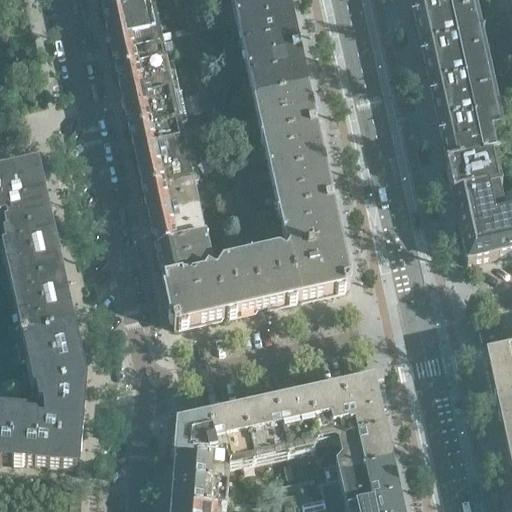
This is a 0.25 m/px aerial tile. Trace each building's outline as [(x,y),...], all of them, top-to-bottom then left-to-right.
[(150,11),(147,0),(99,0),(104,21),(149,11),(150,11)] [(349,295),(283,0),(234,0),(289,253),(293,255),(288,263),(289,265),(298,306),(349,295)] [(477,42),(467,0),(407,0),(420,54),(477,42)] [(155,39),(149,11),(104,21),(110,49),(155,39)] [(198,29),(196,18),(187,20),(190,31),(198,29)] [(201,41),(198,29),(190,31),(192,43),(201,41)] [(161,69),(155,39),(110,49),(117,79),(161,69)] [(494,118),(477,42),(420,54),(437,130),(494,118)] [(171,66),(161,69),(117,79),(123,109),(168,98),(178,96),(171,66)] [(211,88),(209,80),(209,76),(199,78),(202,90),(211,88)] [(214,100),(211,88),(202,90),(205,102),(214,100)] [(174,127),(168,98),(123,109),(130,138),(174,127)] [(494,160),(490,141),(499,139),(494,118),(437,130),(446,171),(494,160)] [(181,157),(174,127),(130,138),(136,167),(181,157)] [(224,146),(222,135),(213,137),(215,148),(224,146)] [(227,159),(224,146),(215,148),(218,161),(227,159)] [(187,186),(181,157),(136,167),(143,196),(187,186)] [(511,218),(503,221),(496,194),(497,193),(501,192),(494,160),(446,171),(445,171),(467,269),(511,258),(511,218)] [(42,203),(35,175),(3,182),(0,218),(0,221),(6,220),(7,211),(42,203)] [(194,215),(187,186),(143,196),(149,225),(194,215)] [(238,205),(235,194),(226,196),(229,207),(238,205)] [(50,227),(48,219),(45,218),(42,203),(7,211),(6,220),(5,224),(9,240),(9,241),(48,232),(48,230),(50,227)] [(241,218),(238,205),(229,207),(232,220),(241,218)] [(200,244),(194,215),(149,225),(156,254),(200,244)] [(257,243),(255,231),(244,234),(247,245),(257,243)] [(54,257),(51,246),(54,243),(52,235),(49,234),(48,232),(9,241),(9,240),(6,241),(9,253),(5,254),(8,268),(54,257)] [(247,245),(244,234),(232,237),(235,248),(247,245)] [(235,248),(232,237),(220,239),(223,250),(235,248)] [(209,275),(201,244),(200,244),(156,254),(164,292),(205,282),(208,279),(209,276),(209,275)] [(61,278),(60,270),(56,268),(54,257),(8,268),(13,293),(59,283),(59,281),(61,278)] [(298,306),(289,265),(288,263),(284,261),(252,268),(262,314),(298,306)] [(262,314),(252,268),(219,276),(214,283),(223,323),(262,314)] [(223,323),(214,283),(208,279),(205,282),(164,292),(170,319),(168,322),(169,328),(173,330),(174,334),(223,323)] [(65,308),(63,297),(65,294),(63,286),(60,285),(59,283),(13,293),(19,318),(65,308)] [(73,329),(71,321),(68,319),(65,308),(19,318),(24,342),(20,343),(20,345),(71,333),(70,332),(73,329)] [(503,342),(498,320),(478,324),(483,346),(503,342)] [(76,359),(74,348),(77,345),(75,337),(71,335),(71,333),(20,345),(20,347),(25,345),(30,369),(76,359)] [(84,380),(82,371),(79,370),(76,359),(30,369),(36,395),(39,394),(38,394),(82,384),(82,382),(84,380)] [(511,360),(503,363),(501,361),(493,362),(492,365),(488,366),(495,399),(493,401),(495,408),(498,410),(499,412),(511,409),(511,360)] [(81,414),(83,388),(82,384),(38,394),(39,394),(42,411),(46,411),(81,414)] [(389,472),(385,453),(387,452),(386,444),(383,443),(381,435),(383,433),(382,426),(379,425),(373,396),(372,391),(367,392),(368,392),(345,397),(345,398),(342,399),(352,444),(340,447),(313,474),(317,489),(319,488),(389,472)] [(352,444),(342,399),(323,403),(321,400),(313,402),(313,405),(309,406),(319,447),(332,444),(340,447),(352,444)] [(319,447),(309,406),(305,407),(303,404),(296,406),(295,409),(275,413),(286,460),(315,454),(319,447)] [(511,444),(511,409),(499,412),(500,418),(498,420),(499,427),(502,429),(506,446),(511,444)] [(79,430),(81,414),(46,411),(45,427),(45,430),(44,442),(78,445),(78,443),(82,441),(82,433),(79,430)] [(286,460),(275,413),(256,418),(254,415),(247,417),(246,420),(242,421),(253,468),(286,460)] [(0,467),(9,468),(13,421),(0,419),(0,467)] [(253,468),(242,421),(239,422),(237,419),(229,421),(229,424),(210,428),(218,466),(228,467),(228,473),(253,468)] [(34,470),(38,429),(39,426),(25,425),(25,422),(13,421),(9,468),(11,468),(13,471),(21,472),(23,469),(34,470)] [(218,466),(210,428),(179,435),(176,463),(177,463),(218,466)] [(80,457),(81,449),(78,447),(78,445),(44,442),(45,430),(38,429),(34,470),(76,473),(77,459),(80,457)] [(223,490),(224,474),(228,473),(228,467),(218,466),(177,463),(176,477),(174,478),(173,486),(175,488),(175,486),(223,490)] [(396,503),(389,472),(319,488),(324,511),(359,511),(396,504),(396,503)] [(313,494),(310,484),(297,487),(299,497),(313,494)] [(220,511),(223,490),(175,486),(175,488),(174,502),(172,503),(171,511),(172,511),(173,511),(184,511),(220,511)] [(299,497),(297,487),(282,490),(284,500),(292,498),(299,497)] [(284,500),(282,490),(269,493),(272,503),(281,501),(284,500)] [(272,503),(269,493),(255,496),(257,506),(270,503),(272,503)] [(295,511),(292,498),(284,500),(281,501),(283,511),(295,511)] [(283,511),(281,501),(272,503),(270,503),(272,511),(283,511)]
